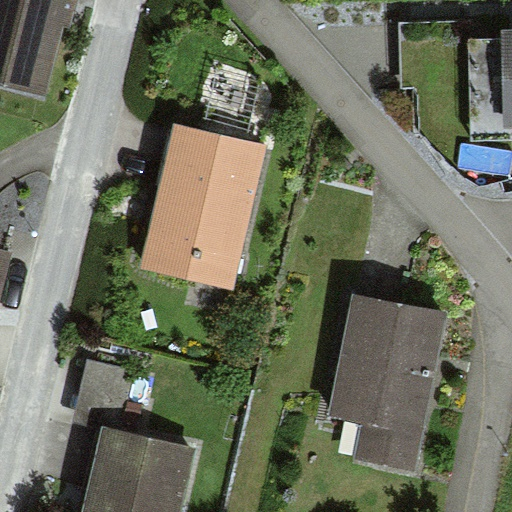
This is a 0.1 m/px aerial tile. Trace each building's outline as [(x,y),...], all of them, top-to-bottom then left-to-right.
[(0,0),(0,87),(43,98),(62,23),(72,25),(75,15),(78,0),(0,0)] [(505,134),(511,133),(511,41),(473,42),(475,124),(505,124),(505,134)] [(265,154),(172,132),(140,268),(233,290),(265,154)] [(0,309),(14,252),(0,248),(0,309)] [(448,319),(351,302),(330,418),(362,423),(355,463),(421,475),(448,319)] [(105,430),(118,434),(134,372),(90,360),(74,422),(105,430)] [(118,434),(105,430),(86,511),(183,511),(197,451),(118,434)]
